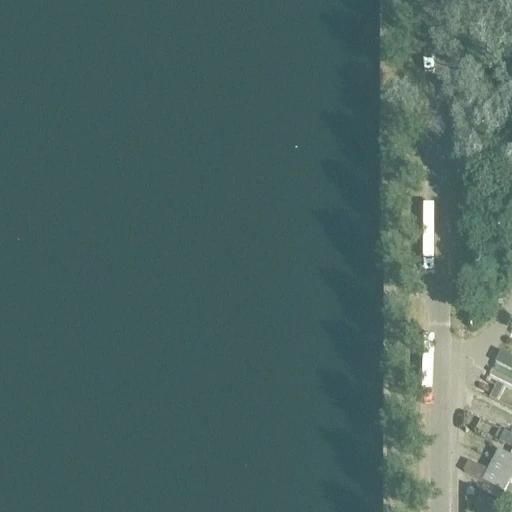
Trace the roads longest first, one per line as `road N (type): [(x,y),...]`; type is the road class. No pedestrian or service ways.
road 1 (unclassified): [(440,376),(439,0)]
road 2 (unclassified): [(440,511),(440,376)]
